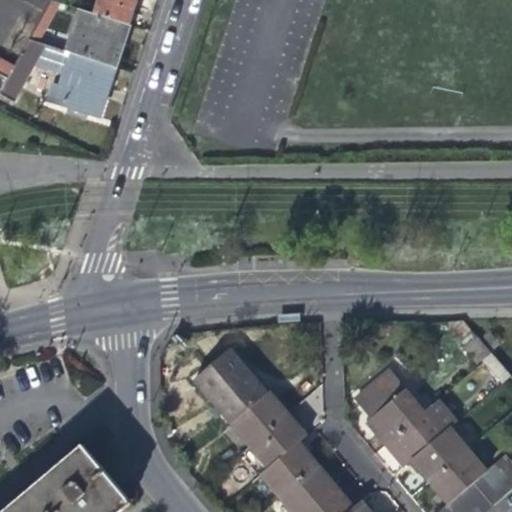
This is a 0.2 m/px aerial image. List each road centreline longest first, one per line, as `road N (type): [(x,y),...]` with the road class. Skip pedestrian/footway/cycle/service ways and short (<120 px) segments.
road 1 (residential): [(511,286),(260,294),(110,311)]
road 2 (residential): [(172,0),(113,190),(103,261),(110,311)]
road 3 (residential): [(184,511),(146,465),(130,425),(110,311)]
